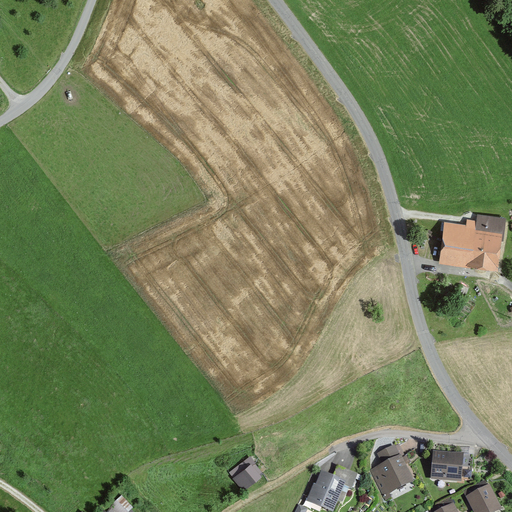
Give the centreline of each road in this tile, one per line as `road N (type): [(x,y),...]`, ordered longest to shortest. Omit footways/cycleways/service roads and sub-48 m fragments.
road 1 (residential): [(270,0),(379,159),(419,325),(438,373),(479,433)]
road 2 (residential): [(479,433),(451,440),(374,434),(320,452),(226,511)]
road 3 (unclassified): [(0,124),(44,91),(93,0)]
